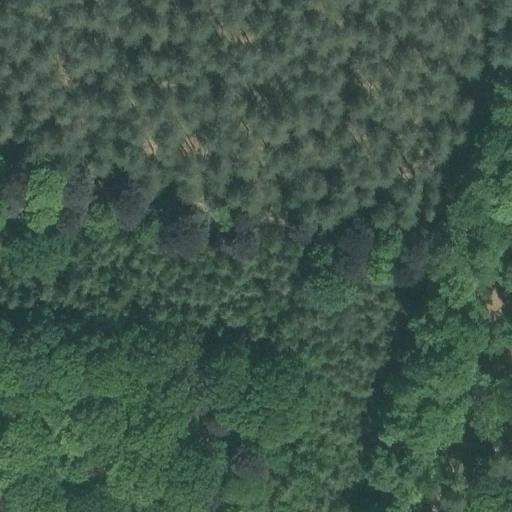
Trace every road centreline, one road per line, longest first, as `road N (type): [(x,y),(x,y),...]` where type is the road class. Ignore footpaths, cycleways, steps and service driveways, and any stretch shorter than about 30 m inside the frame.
road 1 (track): [(511,254),(0,185)]
road 2 (track): [(383,511),(464,246)]
